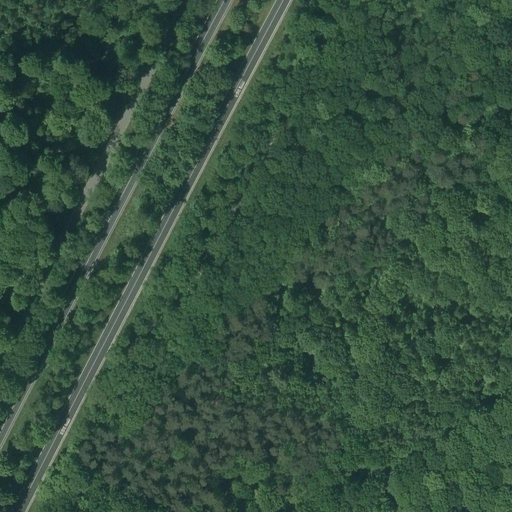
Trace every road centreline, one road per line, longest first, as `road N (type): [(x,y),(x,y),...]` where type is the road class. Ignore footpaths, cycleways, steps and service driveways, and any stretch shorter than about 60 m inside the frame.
road 1 (primary): [(21,511),(285,0)]
road 2 (track): [(109,511),(196,428),(259,337),(393,240),(439,184),(511,125)]
road 3 (primary): [(226,0),(0,441)]
road 4 (unclassified): [(0,356),(184,0)]
